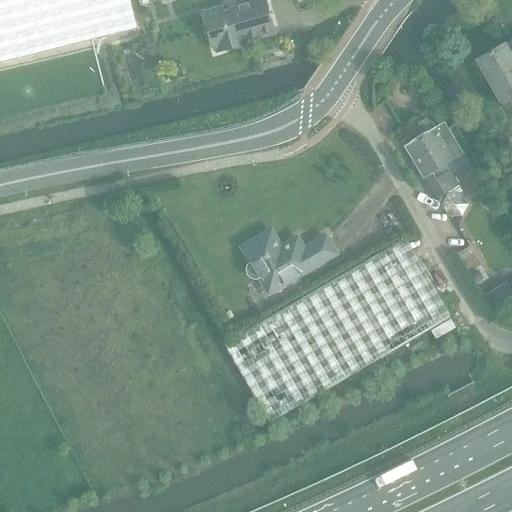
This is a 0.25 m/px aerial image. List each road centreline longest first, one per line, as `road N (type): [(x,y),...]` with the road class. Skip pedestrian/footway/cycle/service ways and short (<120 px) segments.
road 1 (unclassified): [(511,342),(481,324),(377,142),(332,88)]
road 2 (tertiary): [(306,115),(238,141),(0,185)]
road 3 (primary): [(511,428),(336,511)]
